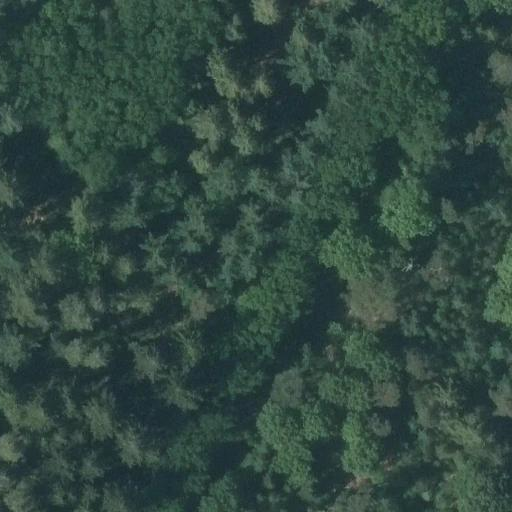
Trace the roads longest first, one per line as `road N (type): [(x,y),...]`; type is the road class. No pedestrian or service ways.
road 1 (unknown): [(183,511),(447,13),(443,0)]
road 2 (track): [(0,86),(241,367)]
